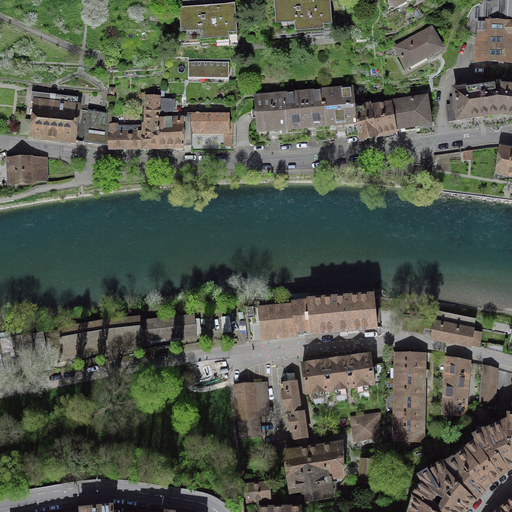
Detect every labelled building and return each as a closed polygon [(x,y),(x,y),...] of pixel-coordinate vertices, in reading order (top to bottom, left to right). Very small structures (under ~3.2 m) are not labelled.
[(302,2),(275,4),(278,35),(297,33),(298,38),(332,35),(328,0),(305,0),(306,2),(302,2)] [(391,0),(396,9),(413,0),(391,0)] [(472,35),(477,36),(478,20),(511,21),(511,0),(481,0),(479,3),(472,7),(467,17),(468,18),(461,32),(467,35),(468,34),(472,35)] [(207,10),(180,12),(183,43),(202,42),(203,46),(237,44),(234,4),(211,6),(211,10),(207,10)] [(511,21),(478,20),(477,36),(476,55),(475,61),(511,62),(511,21)] [(431,28),(395,48),(406,69),(423,60),(426,58),(443,49),(431,28)] [(229,63),(188,62),(188,79),(229,80),(229,69),(229,63)] [(454,91),(455,96),(449,97),(450,104),(446,105),(448,120),(449,122),(480,117),(498,115),(511,116),(511,86),(498,84),(454,91)] [(323,92),(326,126),(336,125),(345,124),(346,124),(345,121),(356,119),(354,108),(353,95),(352,90),(323,92)] [(326,126),(323,92),(284,96),(287,129),(307,127),(326,126)] [(31,136),(74,141),(76,121),(78,109),(77,109),(78,99),(55,96),(32,93),(30,102),(35,103),(33,121),(22,120),(21,135),(31,136)] [(373,137),(376,136),(371,108),(371,105),(365,106),(364,94),(353,95),(354,108),(356,119),(360,140),(368,138),(373,137)] [(271,131),(287,129),(284,96),(255,99),(258,132),(259,132),(271,131)] [(157,148),(160,108),(160,102),(160,97),(148,97),(146,129),(142,129),(142,130),(130,130),(130,126),(118,126),(118,124),(107,125),(108,146),(108,148),(157,148)] [(391,103),(396,131),(397,131),(397,130),(398,130),(398,129),(419,126),(420,126),(430,125),(426,97),(407,100),(407,99),(403,100),(400,101),(391,103)] [(163,102),(160,102),(160,108),(165,108),(165,111),(166,111),(181,112),(181,101),(163,100),(163,102)] [(371,108),(376,136),(386,134),(396,131),(391,103),(387,103),(387,105),(371,108)] [(160,108),(157,148),(184,147),(191,146),(191,132),(187,132),(187,118),(167,119),(166,111),(165,111),(165,108),(160,108)] [(107,114),(90,112),(87,112),(87,110),(82,109),(81,114),(89,116),(86,143),(108,146),(107,125),(107,114)] [(187,114),(187,118),(187,132),(191,132),(226,132),(226,144),(232,144),(233,122),(226,121),(226,110),(188,110),(188,114),(187,114)] [(498,172),(511,174),(511,151),(502,150),(498,172)] [(32,157),(10,158),(11,183),(34,182),(33,182),(47,181),(46,158),(32,158),(32,157)] [(293,306),(259,310),(261,340),(298,336),(304,335),(311,334),(311,335),(333,333),(344,332),(355,331),(355,330),(377,328),(375,312),(380,311),(379,296),(307,302),(308,302),(293,304),(293,306)] [(253,307),(246,308),(248,319),(255,318),(254,317),(253,317),(253,316),(253,315),(254,314),(253,307)] [(476,319),(437,311),(435,321),(411,318),(408,333),(424,336),(425,329),(433,330),(431,338),(456,343),(471,346),(476,319)] [(195,315),(140,321),(140,318),(102,322),(59,330),(59,331),(49,332),(55,362),(74,359),(73,354),(107,348),(142,344),(142,337),(185,332),(186,337),(197,336),(195,315)] [(30,335),(13,338),(15,348),(16,354),(20,375),(38,372),(30,335)] [(13,338),(0,340),(0,349),(0,351),(15,348),(13,338)] [(355,357),(347,358),(351,388),(374,385),(370,355),(362,356),(362,355),(358,356),(354,356),(355,357)] [(422,368),(422,362),(422,356),(398,356),(397,368),(422,368)] [(332,360),(325,361),(329,391),(351,388),(347,358),(340,359),(340,358),(336,359),(332,360)] [(458,361),(448,359),(443,414),(464,415),(469,363),(458,361)] [(310,363),(302,365),(306,394),(329,391),(325,361),(317,362),(314,362),(310,363)] [(490,367),(483,366),(480,403),(494,404),(497,369),(490,367)] [(422,380),(422,374),(422,368),(397,368),(397,380),(422,380)] [(286,409),(287,415),(300,413),(299,407),(295,372),(283,374),(285,392),(282,392),(283,401),(284,409),(286,409)] [(422,392),(422,386),(422,380),(397,380),(397,392),(422,392)] [(266,383),(254,384),(257,416),(257,414),(269,413),(267,398),(266,383)] [(259,416),(257,416),(254,384),(245,385),(235,386),(240,438),(261,436),(259,416)] [(422,404),(422,398),(422,392),(397,392),(397,403),(422,404)] [(421,416),(422,410),(422,404),(397,403),(397,415),(421,416)] [(294,431),(295,439),(307,437),(303,413),(300,413),(287,415),(287,416),(288,415),(290,424),(291,432),(294,431)] [(381,414),(351,418),(353,428),(364,427),(365,433),(365,439),(379,437),(381,414)] [(421,427),(421,421),(421,416),(397,415),(397,427),(421,427)] [(484,430),(483,431),(486,437),(487,438),(491,446),(492,447),(500,460),(506,470),(509,467),(511,465),(511,458),(508,439),(508,424),(507,424),(507,422),(506,422),(485,431),(484,430)] [(421,439),(421,433),(421,427),(397,427),(396,439),(421,439)] [(502,472),(506,470),(500,460),(492,447),(491,446),(487,438),(486,437),(483,431),(476,435),(475,433),(473,434),(473,435),(477,443),(483,453),(499,475),(502,472)] [(453,456),(452,456),(454,459),(460,466),(464,470),(481,489),(490,482),(491,481),(499,475),(483,453),(477,443),(473,435),(473,434),(472,435),(476,443),(465,451),(466,452),(456,460),(455,459),(453,456)] [(308,445),(307,437),(295,439),(296,443),(296,446),(308,445)] [(313,449),(285,454),(292,492),(305,489),(308,500),(332,496),(329,477),(342,475),(342,445),(313,449)] [(445,460),(442,461),(448,476),(473,499),(477,494),(482,490),(481,489),(464,470),(460,466),(454,459),(452,456),(452,457),(454,459),(446,464),(445,460)] [(367,461),(361,461),(359,483),(371,484),(372,479),(374,462),(367,461)] [(428,468),(429,470),(430,470),(437,486),(448,496),(465,509),(469,504),(473,499),(448,476),(442,461),(441,462),(443,465),(431,471),(429,467),(428,468)] [(423,482),(412,498),(423,505),(424,505),(434,511),(462,511),(465,509),(448,496),(437,486),(430,470),(429,470),(419,476),(423,482)] [(245,487),(246,499),(257,498),(268,497),(267,485),(245,487)] [(434,511),(424,505),(423,505),(412,498),(411,498),(407,511),(434,511)] [(511,511),(511,502),(499,511),(511,511)]
